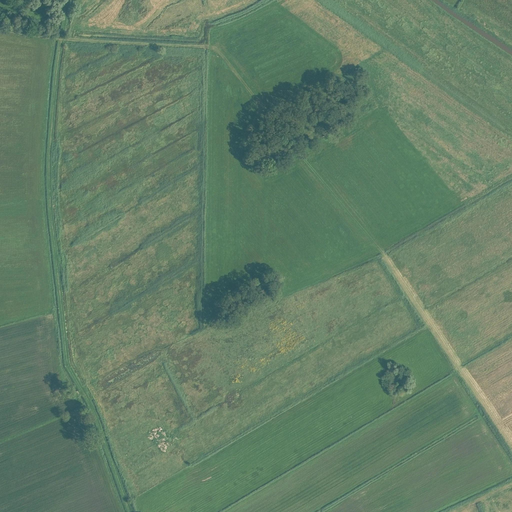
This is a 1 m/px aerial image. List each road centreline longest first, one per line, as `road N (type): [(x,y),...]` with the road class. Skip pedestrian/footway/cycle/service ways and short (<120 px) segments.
road 1 (track): [(67,0),(48,154),(66,362),(129,511)]
road 2 (track): [(0,27),(207,46)]
